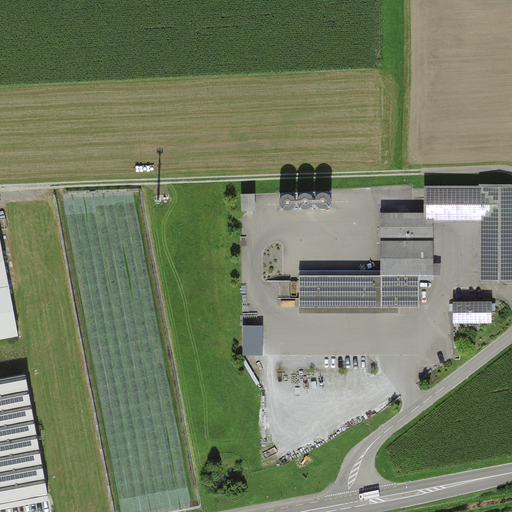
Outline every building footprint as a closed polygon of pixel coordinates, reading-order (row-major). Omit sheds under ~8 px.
[(381,275),(301,275),(301,307),(419,308),(419,276),(433,276),(433,222),(479,222),(479,284),(511,283),(511,186),(423,186),(423,212),(382,212),(381,275)] [(258,207),(332,204),(331,187),(257,190),(258,207)] [(243,191),(243,209),(256,209),(256,191),(243,191)] [(0,511),(51,502),(24,373),(0,378),(0,338),(21,334),(0,236),(0,511)] [(492,302),(453,302),(453,323),(492,324),(492,302)] [(244,323),(244,353),(264,353),(264,323),(244,323)]
